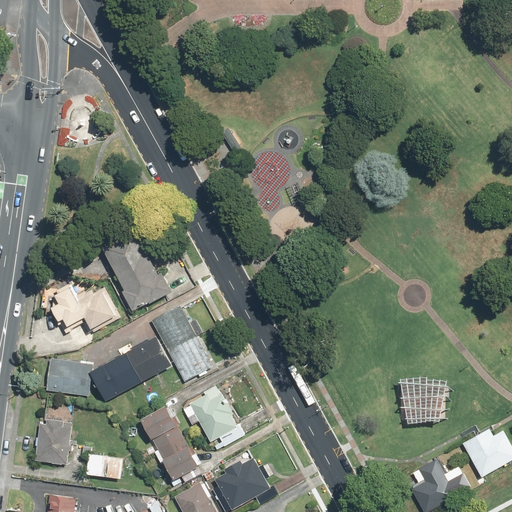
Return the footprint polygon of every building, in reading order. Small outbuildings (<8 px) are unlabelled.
[(228,127),(220,132),(234,152),(241,148),(228,127)] [(139,231),(101,252),(133,311),(171,290),(139,231)] [(80,292),(73,281),(57,291),(57,292),(52,295),(57,304),(49,308),(58,323),(62,321),(66,328),(83,318),(92,334),(122,317),(104,287),(94,293),(90,286),(80,292)] [(183,303),(151,320),(183,382),(215,366),(183,303)] [(103,402),(170,367),(155,337),(92,369),(93,362),(49,357),(45,391),(89,396),(91,378),(103,402)] [(409,421),(445,419),(449,379),(424,377),(403,381),(409,421)] [(214,446),(217,450),(244,435),(217,387),(189,403),(191,406),(185,410),(193,426),(199,422),(211,443),(219,438),(221,442),(214,446)] [(165,406),(139,420),(152,445),(150,446),(174,488),(202,473),(165,406)] [(51,417),(50,424),(38,423),(34,463),(68,467),(71,429),(72,419),(51,417)] [(490,428),(463,444),(481,477),(511,459),(511,448),(502,431),(494,436),(490,428)] [(89,454),(86,475),(121,478),(123,458),(89,454)] [(223,511),(226,511),(255,498),(259,506),(279,496),(274,484),(269,487),(253,455),(223,470),(225,474),(213,479),(216,486),(212,488),(223,511)] [(410,490),(422,511),(429,511),(472,489),(463,473),(448,481),(437,461),(420,469),(427,481),(410,490)] [(217,511),(201,482),(173,497),(181,511),(217,511)] [(76,511),(78,498),(48,496),(46,511),(76,511)] [(163,511),(158,502),(148,508),(150,511),(163,511)]
